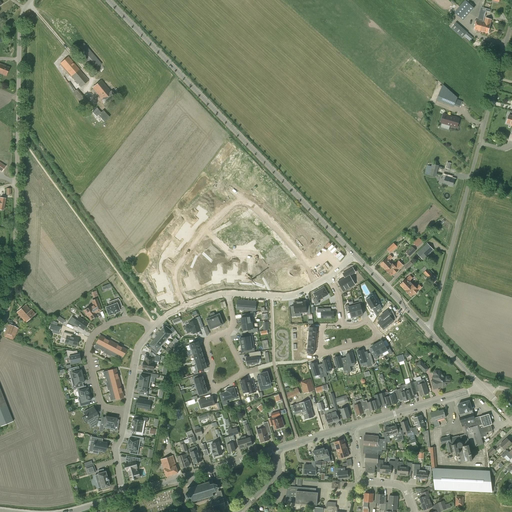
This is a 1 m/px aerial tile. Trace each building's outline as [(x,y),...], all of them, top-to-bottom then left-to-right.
[(454,13),(463,21),(474,8),(465,0),(454,13)] [(479,21),(478,21),(477,22),(478,23),(478,25),(481,26),(481,25),(487,27),(489,28),(491,20),(485,18),(484,22),(483,22),(486,11),(489,12),(490,10),(481,7),(477,19),(479,20),(479,21)] [(477,22),(478,21),(477,20),(474,29),(488,33),(489,28),(487,27),(481,25),(481,26),(478,25),(478,23),(477,22)] [(456,23),(451,28),(462,38),(464,36),(470,42),(473,38),(456,23)] [(75,50),(93,72),(102,64),(84,43),(75,50)] [(60,63),(81,87),(89,80),(68,56),(60,63)] [(0,73),(6,76),(9,67),(0,63),(0,73)] [(106,70),(103,67),(95,73),(98,77),(105,70),(106,70)] [(102,99),(106,103),(115,95),(111,91),(101,80),(92,88),(101,99),(102,99)] [(73,93),(88,112),(93,108),(77,89),(75,91),(69,82),(67,84),(73,93)] [(443,103),(454,107),(457,99),(440,92),(436,100),(443,103)] [(98,115),(104,122),(109,117),(103,110),(101,112),(97,108),(92,112),(96,116),(98,115)] [(443,114),(441,123),(451,126),(457,128),(459,119),(453,117),(443,114)] [(425,174),(435,177),(439,165),(432,164),(431,166),(427,165),(425,174)] [(227,169),(223,173),(232,180),(238,174),(240,175),(244,170),(242,169),(240,171),(235,168),(232,172),(227,169)] [(244,188),(242,190),(249,196),(257,188),(251,183),(255,179),(255,178),(257,176),(254,172),(246,180),(246,181),(242,186),(244,188)] [(445,180),(444,184),(452,186),(454,180),(450,179),(450,177),(443,175),(442,180),(445,180)] [(221,192),(217,197),(225,203),(229,199),(226,196),(228,194),(220,188),(218,190),(221,192)] [(210,200),(207,204),(216,210),(219,206),(216,204),(218,202),(210,196),(208,198),(210,200)] [(207,219),(211,214),(208,211),(210,208),(202,202),(199,206),(203,208),(199,213),(207,219)] [(254,216),(249,219),(253,227),(258,225),(254,216)] [(253,227),(249,219),(244,221),(249,230),(253,227)] [(185,229),(194,236),(198,230),(192,226),(194,224),(189,220),(187,222),(189,224),(185,229)] [(249,230),(244,221),(239,224),(244,232),(249,230)] [(244,232),(239,224),(235,227),(239,235),(244,232)] [(239,235),(235,227),(230,229),(234,237),(239,235)] [(184,236),(190,241),(194,236),(185,229),(182,234),(179,233),(177,235),(183,239),(184,236)] [(234,237),(230,229),(225,232),(229,240),(234,237)] [(269,246),(276,240),(272,235),(265,242),(269,246)] [(418,247),(424,242),(420,237),(414,242),(418,247)] [(171,250),(179,256),(183,251),(177,247),(179,244),(174,240),(172,243),(174,245),(171,250)] [(272,250),(279,244),(276,240),(269,246),(272,250)] [(207,241),(203,245),(211,251),(214,246),(207,241)] [(393,243),(387,249),(391,253),(397,247),(393,243)] [(276,254),(283,248),(279,244),(272,250),(276,254)] [(427,244),(418,253),(423,259),(432,250),(427,244)] [(211,251),(203,245),(200,249),(208,255),(211,251)] [(410,249),(406,253),(410,256),(413,253),(416,250),(412,247),(410,249)] [(279,258),(286,252),(283,248),(276,254),(279,258)] [(208,255),(200,249),(197,254),(204,259),(208,255)] [(176,261),(179,256),(171,250),(167,254),(165,253),(163,255),(168,259),(170,256),(176,261)] [(289,257),(286,252),(279,258),(282,263),(289,257)] [(204,259),(197,254),(194,258),(201,264),(204,259)] [(390,255),(380,264),(383,268),(384,269),(385,270),(386,270),(392,264),(389,261),(392,258),(390,255)] [(201,264),(194,258),(191,263),(198,268),(201,264)] [(392,264),(386,270),(386,271),(387,272),(388,273),(389,273),(391,276),(393,273),(394,274),(403,266),(398,261),(394,265),(392,264)] [(411,262),(405,267),(407,270),(413,264),(411,262)] [(290,274),(295,283),(300,280),(296,274),(298,272),(295,267),(293,268),(295,271),(290,274)] [(232,272),(227,273),(227,283),(233,282),(232,279),(236,279),(235,268),(232,268),(232,272)] [(260,278),(261,270),(256,269),(256,274),(252,273),(251,283),(256,284),(256,279),(260,280),(260,278)] [(428,269),(423,274),(429,279),(433,275),(428,269)] [(219,275),(214,276),(215,285),(220,284),(220,281),(222,280),(221,270),(218,271),(219,275)] [(240,281),(240,282),(245,282),(245,278),(248,278),(249,270),(246,270),(245,273),(241,272),(240,281)] [(266,274),(265,283),(271,284),(271,276),(274,277),(275,271),(272,271),(272,274),(266,274)] [(157,282),(167,278),(165,272),(158,275),(157,272),(151,274),(152,277),(154,276),(157,282)] [(189,285),(198,282),(197,277),(199,276),(198,273),(192,275),(194,278),(187,281),(189,285)] [(286,280),(289,285),(295,283),(290,274),(285,277),(284,274),(281,276),(284,281),(286,280)] [(349,275),(338,282),(343,291),(355,285),(349,275)] [(410,276),(400,285),(403,288),(403,289),(404,290),(405,290),(406,291),(412,285),(409,281),(412,278),(410,276)] [(167,279),(156,283),(158,288),(156,289),(157,292),(163,289),(162,287),(169,284),(167,279)] [(198,291),(204,289),(202,286),(200,287),(198,282),(189,286),(191,290),(197,288),(198,291)] [(412,285),(406,291),(406,292),(407,293),(408,294),(409,294),(411,296),(413,294),(414,295),(421,288),(419,285),(416,288),(412,285)] [(316,298),(313,299),(316,304),(319,302),(318,300),(328,294),(324,287),(313,293),(316,298)] [(166,304),(175,301),(173,295),(170,297),(168,293),(159,297),(160,301),(164,299),(166,304)] [(372,294),(365,298),(365,300),(366,299),(368,303),(369,305),(371,309),(372,309),(373,308),(375,312),(381,308),(380,308),(381,307),(379,304),(378,305),(373,295),(372,294)] [(90,306),(83,311),(87,316),(90,320),(96,315),(94,313),(100,309),(96,298),(93,300),(94,304),(90,307),(90,306)] [(116,303),(105,308),(108,315),(119,311),(118,308),(122,307),(119,301),(118,299),(115,300),(116,303)] [(359,303),(354,304),(357,316),(363,314),(361,307),(364,306),(362,299),(358,300),(359,303)] [(240,301),(239,309),(247,310),(253,310),(254,305),(255,306),(256,302),(256,303),(256,302),(244,301),(240,301)] [(305,301),(300,302),(301,312),(306,312),(307,315),(311,314),(309,304),(306,304),(305,301)] [(294,306),(291,306),(292,316),(296,316),(295,313),(301,312),(300,302),(294,302),(294,306)] [(25,304),(16,312),(25,323),(35,314),(31,309),(30,310),(25,304)] [(348,305),(345,305),(346,311),(349,310),(351,318),(357,316),(354,304),(348,306),(348,305)] [(318,309),(318,312),(321,312),(321,318),(327,318),(327,319),(331,319),(331,318),(333,318),(333,312),(331,312),(328,312),(328,309),(318,309)] [(246,317),(241,318),(242,324),(253,323),(252,316),(256,316),(255,312),(245,314),(246,317)] [(210,318),(206,319),(210,330),(217,327),(212,313),(209,314),(210,318)] [(214,313),(212,313),(217,327),(223,324),(219,314),(215,316),(214,313)] [(383,319),(377,323),(382,330),(393,324),(390,319),(391,318),(388,314),(382,317),(383,319)] [(67,323),(77,327),(78,326),(83,330),(88,324),(79,317),(76,320),(72,317),(67,323)] [(190,325),(185,327),(187,333),(192,331),(193,334),(198,332),(197,330),(203,327),(199,317),(196,318),(196,320),(189,323),(190,325)] [(253,323),(242,324),(243,331),(248,330),(248,333),(258,332),(257,328),(254,329),(253,323)] [(8,324),(4,337),(14,340),(18,328),(8,324)] [(164,328),(160,332),(168,339),(172,334),(174,332),(167,326),(165,328),(164,328)] [(64,332),(62,338),(66,339),(65,343),(76,346),(78,339),(72,337),(72,335),(64,332)] [(160,332),(157,336),(165,343),(168,339),(160,332)] [(241,338),(240,338),(241,344),(253,342),(252,334),(246,334),(247,337),(241,338)] [(100,336),(94,348),(97,350),(98,349),(101,350),(107,339),(100,336)] [(157,336),(153,340),(162,348),(161,347),(165,343),(157,336)] [(170,345),(173,347),(179,340),(176,337),(170,345)] [(107,339),(101,350),(104,352),(103,353),(107,355),(113,343),(107,339)] [(151,346),(150,349),(156,354),(158,352),(162,348),(153,340),(152,342),(150,344),(150,345),(151,346)] [(382,340),(376,343),(382,353),(387,350),(389,355),(392,353),(388,346),(386,347),(382,340)] [(199,342),(189,345),(190,350),(191,350),(200,347),(199,342)] [(253,342),(241,344),(242,351),(243,350),(249,350),(249,352),(255,351),(253,342)] [(113,343),(107,355),(110,357),(111,356),(113,357),(119,346),(113,343)] [(376,343),(371,346),(375,353),(373,354),(376,360),(379,358),(377,356),(382,353),(376,343)] [(119,346),(113,357),(116,359),(116,360),(120,362),(126,350),(119,346)] [(200,347),(191,350),(192,355),(193,355),(202,352),(200,347)] [(363,349),(357,351),(361,363),(366,361),(368,367),(372,366),(371,365),(370,362),(368,353),(367,351),(364,352),(363,349)] [(66,350),(68,357),(69,357),(70,364),(80,362),(79,354),(78,355),(74,355),(73,351),(66,350)] [(250,357),(246,357),(247,365),(258,363),(257,356),(261,355),(260,351),(249,353),(250,357)] [(144,361),(144,362),(155,364),(155,363),(154,363),(154,361),(159,361),(160,356),(157,355),(154,353),(150,352),(149,356),(145,356),(144,362),(144,361)] [(347,359),(344,360),(347,370),(347,372),(351,371),(350,366),(355,364),(351,352),(346,354),(347,359)] [(398,355),(399,364),(406,363),(404,354),(398,355)] [(339,355),(334,357),(337,369),(342,367),(343,371),(347,370),(344,360),(341,361),(339,355)] [(324,365),(320,366),(324,377),(327,376),(327,375),(326,371),(331,370),(328,359),(323,360),(323,363),(324,365)] [(420,361),(416,365),(425,373),(429,369),(420,361)] [(143,363),(142,366),(143,366),(143,368),(153,370),(155,364),(144,362),(143,363)] [(196,371),(194,371),(195,374),(199,373),(198,371),(207,368),(205,362),(196,365),(194,366),(196,371)] [(316,362),(310,364),(314,376),(319,374),(320,377),(320,378),(324,377),(320,366),(317,366),(317,365),(316,362)] [(76,367),(68,369),(71,379),(83,376),(82,370),(81,371),(81,370),(77,371),(76,367)] [(103,372),(104,376),(105,376),(106,379),(118,376),(116,369),(103,372)] [(262,380),(258,381),(260,389),(265,388),(264,385),(271,383),(267,372),(266,372),(266,371),(263,372),(263,373),(260,374),(260,375),(262,380)] [(435,380),(432,381),(434,388),(443,386),(444,387),(449,382),(449,381),(450,381),(450,380),(450,379),(450,378),(449,378),(449,377),(448,377),(447,377),(446,377),(445,378),(439,371),(439,372),(438,372),(438,371),(437,371),(436,371),(435,371),(435,372),(434,372),(434,373),(434,374),(434,375),(435,375),(435,376),(436,376),(433,379),(435,380)] [(140,375),(139,380),(151,382),(152,377),(153,377),(158,378),(159,375),(148,373),(148,376),(140,375)] [(198,375),(192,377),(195,385),(204,382),(203,376),(199,378),(198,375)] [(83,376),(71,379),(72,385),(82,382),(84,382),(84,381),(85,381),(83,376)] [(106,382),(105,383),(106,386),(120,383),(118,376),(106,379),(106,382)] [(248,378),(240,381),(241,385),(240,385),(241,389),(242,388),(244,393),(249,392),(249,394),(256,392),(253,383),(253,381),(253,382),(252,381),(249,382),(248,378)] [(310,378),(300,382),(304,394),(314,390),(310,378)] [(413,382),(414,388),(418,387),(419,391),(420,395),(428,393),(425,383),(424,379),(416,382),(413,383),(413,382)] [(204,382),(195,385),(196,390),(206,387),(204,382)] [(407,385),(405,385),(409,399),(414,398),(413,395),(416,394),(414,388),(413,382),(407,384),(407,385)] [(120,383),(106,386),(107,390),(109,390),(109,393),(121,390),(120,383)] [(400,389),(397,390),(399,397),(402,396),(403,400),(403,401),(404,401),(404,402),(409,401),(408,399),(409,399),(405,385),(404,384),(399,386),(400,389)] [(137,387),(137,390),(138,390),(137,391),(139,391),(141,391),(140,394),(146,395),(147,396),(148,387),(150,388),(150,387),(139,385),(138,387),(137,387)] [(83,386),(76,388),(78,397),(77,397),(90,394),(89,388),(87,389),(87,388),(84,389),(83,386)] [(206,387),(196,390),(198,395),(208,392),(206,387)] [(0,426),(13,421),(3,395),(0,388),(0,426)] [(237,397),(235,393),(232,394),(231,388),(226,390),(227,392),(220,394),(222,400),(226,399),(226,400),(237,397)] [(297,388),(283,394),(285,397),(287,396),(288,399),(300,394),(297,388)] [(110,396),(109,397),(110,401),(123,397),(121,390),(109,393),(110,396)] [(394,394),(389,395),(392,404),(397,403),(396,400),(396,398),(399,397),(397,390),(393,391),(394,391),(394,394)] [(385,392),(379,394),(383,406),(386,405),(386,406),(392,404),(389,395),(388,393),(388,391),(385,392)] [(90,394),(77,397),(80,407),(88,405),(87,401),(90,400),(91,399),(90,394)] [(375,400),(372,401),(375,409),(380,408),(380,407),(383,406),(379,394),(374,395),(375,400)] [(346,395),(335,398),(337,405),(348,402),(346,395)] [(138,398),(136,407),(150,410),(151,401),(154,401),(155,397),(149,396),(148,400),(138,398)] [(206,398),(199,400),(201,408),(215,404),(213,396),(210,397),(206,398)] [(356,405),(354,405),(357,415),(364,413),(362,405),(364,405),(363,401),(362,399),(355,401),(356,405)] [(295,405),(290,406),(293,415),(303,412),(305,420),(314,417),(311,407),(312,407),(309,400),(299,403),(301,407),(296,408),(295,405)] [(366,400),(363,401),(364,405),(366,409),(369,409),(370,411),(375,409),(372,401),(367,403),(366,400)] [(458,404),(457,406),(460,414),(458,414),(461,423),(474,419),(472,411),(472,410),(472,411),(469,401),(468,401),(467,401),(465,401),(465,402),(458,404)] [(84,412),(85,416),(86,417),(89,421),(88,422),(91,428),(97,424),(98,421),(95,416),(97,414),(95,412),(96,411),(93,407),(88,410),(87,409),(84,411),(84,412)] [(347,407),(340,409),(343,419),(350,417),(347,407)] [(334,408),(329,410),(333,422),(334,422),(334,423),(335,423),(338,422),(339,421),(338,420),(339,420),(336,411),(335,408),(334,408)] [(329,410),(324,411),(325,414),(324,414),(327,424),(328,423),(329,424),(330,425),(332,424),(332,423),(332,422),(333,422),(329,410)] [(439,410),(430,413),(433,421),(431,421),(432,424),(433,424),(434,428),(440,426),(439,422),(438,422),(437,420),(445,418),(443,410),(439,411),(439,410)] [(279,411),(271,414),(273,420),(276,429),(284,426),(281,418),(279,411)] [(481,438),(487,436),(486,433),(492,431),(490,425),(492,424),(489,414),(480,417),(474,419),(461,423),(462,426),(465,425),(467,434),(471,447),(477,445),(483,444),(481,438)] [(100,421),(99,428),(103,428),(103,427),(109,428),(111,417),(105,416),(105,417),(104,422),(100,421)] [(133,418),(132,424),(144,427),(145,421),(148,422),(148,418),(140,416),(140,420),(134,419),(133,418)] [(412,427),(413,431),(413,432),(417,430),(416,428),(425,426),(421,416),(413,418),(416,427),(412,428),(412,427)] [(111,417),(109,428),(114,429),(114,430),(117,431),(118,424),(115,424),(116,419),(116,418),(115,418),(116,417),(113,417),(113,418),(111,417)] [(246,421),(243,422),(244,425),(246,432),(247,431),(248,436),(252,434),(251,430),(250,430),(248,424),(246,421)] [(407,421),(400,423),(403,430),(403,432),(406,431),(408,437),(409,436),(412,446),(416,444),(415,442),(416,442),(414,435),(413,432),(413,431),(412,427),(409,428),(407,421)] [(265,428),(257,430),(261,443),(269,440),(268,435),(266,431),(270,430),(268,422),(263,423),(265,428)] [(132,424),(131,430),(132,430),(136,431),(136,434),(143,436),(144,427),(132,424)] [(395,424),(390,426),(393,435),(396,434),(398,441),(404,440),(402,436),(403,436),(401,430),(400,429),(397,430),(395,424)] [(386,432),(383,433),(385,439),(386,444),(386,443),(391,441),(389,436),(393,435),(390,426),(385,428),(386,432)] [(195,429),(195,433),(196,436),(203,434),(201,428),(199,428),(195,429)] [(192,430),(186,432),(190,444),(196,441),(192,430)] [(471,456),(468,444),(469,444),(466,434),(450,438),(449,436),(442,438),(440,439),(441,445),(446,444),(447,450),(448,453),(453,452),(454,454),(459,453),(461,463),(472,460),(471,456)] [(245,435),(243,436),(246,447),(253,445),(250,438),(246,439),(245,435)] [(129,439),(128,442),(129,442),(128,444),(139,446),(140,441),(143,441),(144,438),(134,436),(133,439),(129,439)] [(241,440),(237,442),(240,449),(246,447),(243,436),(240,437),(241,440)] [(364,436),(363,454),(365,454),(364,462),(365,463),(365,472),(374,473),(375,466),(377,466),(378,460),(379,451),(382,451),(382,450),(385,450),(386,444),(385,439),(383,439),(378,439),(378,437),(368,436),(364,436)] [(91,437),(90,441),(94,442),(92,452),(92,453),(98,454),(99,451),(105,452),(106,443),(102,442),(103,439),(91,437)] [(228,437),(224,438),(226,443),(227,445),(229,453),(236,451),(233,443),(230,444),(229,441),(228,437)] [(500,445),(496,448),(497,450),(498,450),(500,448),(501,447),(504,450),(511,443),(507,438),(500,445)] [(344,439),(334,442),(335,447),(335,449),(336,450),(339,458),(342,457),(348,456),(349,455),(344,439)] [(219,442),(211,444),(213,448),(217,447),(218,451),(218,452),(219,452),(222,452),(221,450),(223,449),(224,448),(223,446),(222,445),(220,446),(219,442)] [(127,446),(127,449),(127,450),(130,450),(130,453),(138,455),(139,446),(128,444),(128,446),(127,446)] [(196,446),(189,449),(190,453),(192,458),(201,455),(196,446)] [(213,450),(212,451),(214,455),(215,457),(222,454),(222,452),(219,452),(218,452),(218,451),(217,447),(213,448),(213,450)] [(493,447),(488,452),(491,455),(496,451),(495,450),(493,447)] [(324,448),(312,451),(315,461),(323,458),(324,461),(334,461),(332,455),(329,456),(327,450),(324,450),(324,448)] [(185,454),(178,457),(182,468),(189,465),(186,456),(186,454),(185,454)] [(201,455),(192,458),(194,464),(195,463),(195,464),(197,463),(197,462),(202,461),(201,457),(202,457),(201,455)] [(128,463),(125,464),(126,469),(127,468),(131,480),(137,478),(139,477),(135,462),(135,461),(136,457),(126,456),(125,460),(128,461),(128,463)] [(173,456),(161,460),(166,477),(178,473),(173,456)] [(378,460),(377,466),(380,466),(380,472),(380,474),(385,474),(386,464),(383,464),(383,460),(378,460)] [(303,469),(302,475),(306,475),(306,474),(316,475),(316,468),(321,468),(321,461),(312,461),(312,465),(305,465),(305,464),(304,469),(303,469)] [(386,464),(385,474),(390,474),(391,468),(394,469),(395,461),(389,461),(389,465),(386,464)] [(395,461),(394,469),(398,469),(397,475),(402,476),(403,466),(400,466),(401,462),(395,461)] [(403,466),(402,476),(408,476),(408,475),(408,471),(411,471),(412,464),(412,463),(406,462),(406,466),(403,466)] [(414,464),(414,471),(417,471),(416,476),(416,479),(422,479),(422,470),(420,470),(420,465),(414,464)] [(86,468),(88,475),(95,472),(93,465),(86,468)] [(422,470),(422,479),(427,480),(427,474),(431,474),(431,472),(430,466),(426,466),(425,470),(422,470)] [(340,468),(334,468),(335,472),(337,472),(338,477),(338,479),(340,479),(342,479),(348,478),(348,471),(345,471),(341,471),(340,468)] [(97,475),(95,475),(97,484),(100,483),(101,487),(101,488),(109,486),(108,481),(108,480),(107,477),(105,471),(104,472),(103,470),(103,469),(98,471),(99,473),(97,474),(97,475)] [(490,471),(432,469),(434,480),(435,489),(492,492),(490,480),(490,471)] [(189,492),(185,494),(187,498),(191,497),(192,502),(213,495),(215,501),(212,502),(214,510),(229,505),(228,500),(224,501),(223,499),(221,491),(219,491),(218,489),(218,488),(221,488),(220,484),(217,484),(213,483),(210,484),(209,481),(188,488),(189,492)] [(287,486),(285,502),(296,503),(317,505),(318,493),(316,492),(316,488),(310,488),(287,486)] [(423,497),(419,498),(421,504),(430,501),(432,500),(430,494),(429,494),(428,491),(430,490),(429,487),(425,489),(420,491),(421,493),(422,493),(423,497)] [(364,502),(363,511),(368,511),(369,509),(368,507),(368,502),(372,502),(373,494),(364,493),(364,502)] [(376,494),(376,503),(381,503),(380,506),(381,506),(381,510),(385,510),(385,508),(385,503),(383,503),(384,494),(376,494)] [(385,510),(385,511),(390,511),(391,511),(389,511),(389,509),(397,509),(398,496),(389,496),(388,502),(388,509),(385,508),(385,510)] [(456,496),(455,506),(463,506),(463,497),(456,496)] [(421,505),(420,506),(421,508),(422,509),(423,508),(424,510),(432,507),(430,501),(421,504),(421,505)] [(340,511),(337,511),(336,511),(334,511),(335,511),(335,509),(336,506),(336,503),(329,502),(328,502),(327,502),(327,503),(326,503),(326,504),(326,509),(323,508),(314,507),(313,511),(340,511)]
